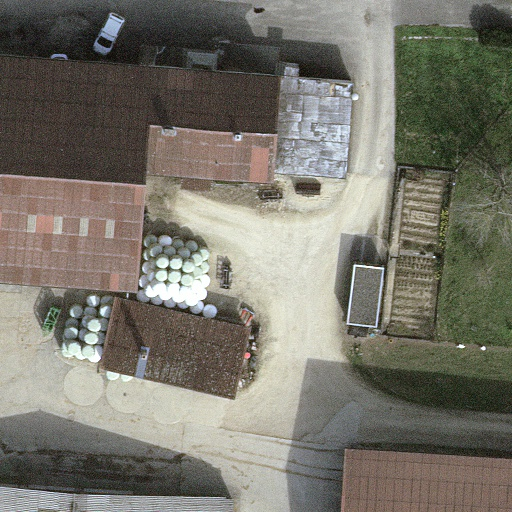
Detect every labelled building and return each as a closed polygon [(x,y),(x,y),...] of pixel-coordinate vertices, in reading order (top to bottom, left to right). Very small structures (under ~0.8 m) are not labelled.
[(0,279),(136,289),(144,178),(269,186),(270,169),(276,80),(0,61),(0,279)] [(276,80),(270,169),(337,174),(342,84),(276,80)] [(354,260),(348,325),(383,329),(389,263),(354,260)] [(120,301),(104,362),(234,397),(250,336),(120,301)] [(511,511),(511,452),(353,443),(348,511),(511,511)] [(228,511),(229,504),(0,491),(0,511),(228,511)]
